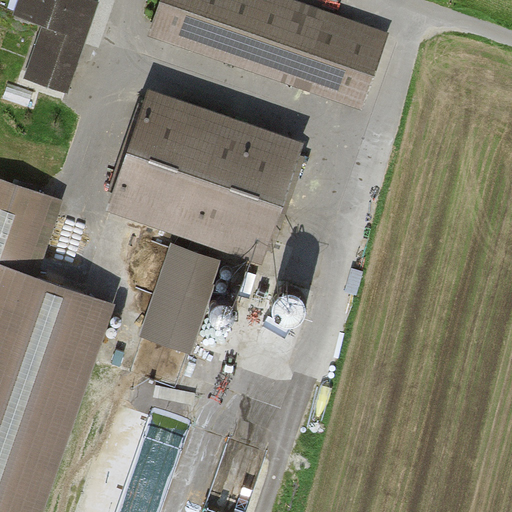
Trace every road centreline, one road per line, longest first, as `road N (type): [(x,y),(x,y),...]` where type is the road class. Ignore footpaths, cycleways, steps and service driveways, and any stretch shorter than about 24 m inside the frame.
road 1 (unknown): [(416,8),(371,132)]
road 2 (unclassified): [(511,41),(393,0)]
